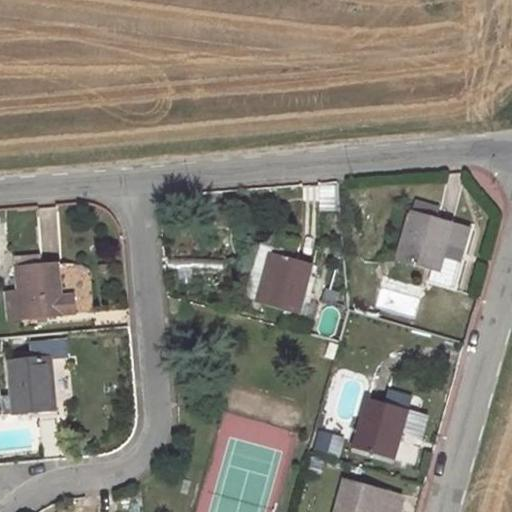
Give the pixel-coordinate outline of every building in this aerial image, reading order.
[(447,258),(450,247),(457,223),(414,211),(400,261),(434,270),(431,278),(451,284),(458,261),(447,258)] [(457,223),(450,247),(462,251),(469,227),(457,223)] [(292,311),(309,262),(265,249),(250,298),(292,311)] [(61,264),(18,267),(20,289),(23,317),(78,313),(76,294),(64,295),(61,264)] [(20,289),(12,290),(14,318),(23,317),(20,289)] [(59,409),(55,356),(13,360),(17,412),(59,409)] [(396,460),(410,411),(368,399),(355,448),(396,460)] [(381,511),(389,487),(347,475),(336,511),(381,511)] [(381,511),(394,511),(401,490),(389,487),(381,511)]
